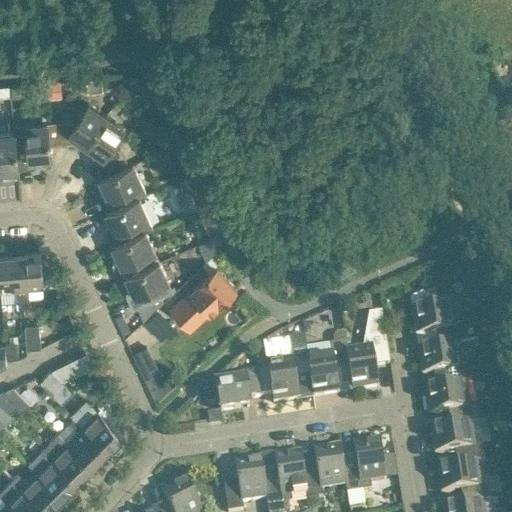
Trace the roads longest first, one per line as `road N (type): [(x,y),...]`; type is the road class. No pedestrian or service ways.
road 1 (residential): [(155,455),(400,416)]
road 2 (unclassified): [(413,0),(494,220)]
road 3 (residential): [(0,220),(20,218),(52,233),(99,336)]
road 4 (residential): [(99,336),(155,455)]
